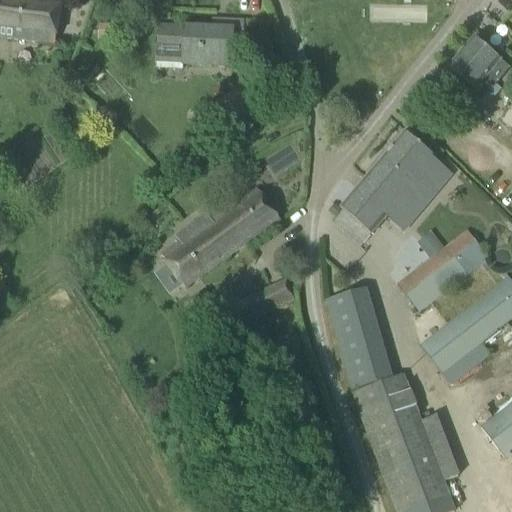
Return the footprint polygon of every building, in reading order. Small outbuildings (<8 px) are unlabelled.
[(61,0),(0,0),(0,39),(56,46),(61,0)] [(112,25),(97,26),(98,41),(113,40),(112,25)] [(232,69),(233,31),(158,26),(157,45),(181,46),(180,66),(232,69)] [(486,77),(499,61),(473,39),(460,55),(486,77)] [(494,84),(486,77),(460,55),(448,69),(454,74),(441,90),(469,113),(494,84)] [(224,130),(268,103),(242,62),(237,64),(249,83),(210,107),(224,130)] [(343,212),(332,225),(360,248),(373,233),(398,204),(410,214),(428,193),(416,183),(435,159),(420,146),(405,133),(340,210),(343,212)] [(179,247),(162,259),(186,290),(280,222),(257,191),(209,226),(204,220),(175,241),(179,247)] [(329,209),(327,212),(330,214),(334,218),(340,212),(332,206),(329,209)] [(430,226),(425,235),(430,241),(445,249),(446,247),(455,231),(439,222),(435,229),(430,226)] [(489,260),(465,230),(446,247),(445,249),(438,254),(432,245),(433,245),(430,241),(425,235),(416,242),(429,259),(400,282),(401,283),(397,286),(419,315),(489,260)] [(450,387),(490,357),(481,345),(511,320),(511,283),(505,274),(501,278),(504,282),(485,296),(480,289),(442,319),(447,326),(419,347),(450,387)] [(391,379),(366,292),(326,303),(352,392),(391,379)] [(276,359),(302,355),(299,339),(298,339),(297,335),(285,336),(286,341),(274,342),(276,359)] [(452,511),(454,511),(443,484),(460,477),(437,417),(419,423),(402,379),(354,398),(398,511),(452,511)] [(511,456),(509,453),(511,451),(511,404),(480,429),(506,463),(511,458),(511,456)]
